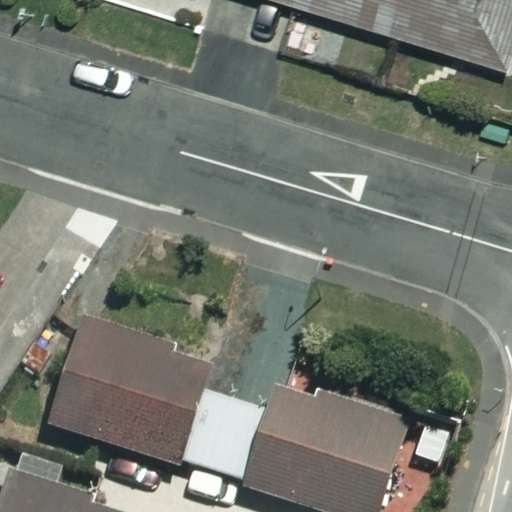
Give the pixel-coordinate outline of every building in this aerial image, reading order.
[(511,0),(253,0),(511,77),(511,0)] [(213,401),(220,377),(94,338),(62,440),(189,479),(191,473),(213,401)] [(423,511),(444,446),(288,399),(256,503),(287,511),(423,511)] [(213,401),(191,473),(251,492),(274,420),(213,401)] [(86,511),(17,493),(11,511),(86,511)]
